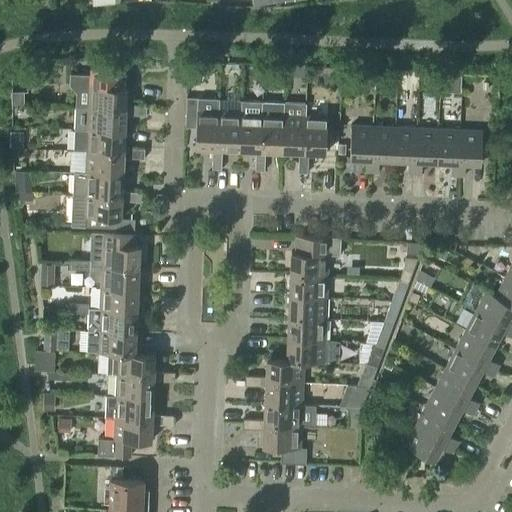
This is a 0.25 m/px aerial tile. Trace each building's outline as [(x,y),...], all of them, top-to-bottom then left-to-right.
[(70,75),(70,86),(77,95),(76,108),(125,111),(125,115),(136,116),(136,106),(125,106),(126,88),(122,88),(123,71),(89,70),(89,76),(70,75)] [(23,92),(10,93),(10,105),(23,105),(23,92)] [(194,148),(212,149),(217,149),(219,112),(218,112),(219,99),(186,98),(184,128),(195,128),(194,148)] [(254,161),(264,161),(265,151),(281,152),(283,103),(261,102),(261,114),(260,151),(255,151),(254,161)] [(281,152),(298,153),(302,153),(304,116),(306,116),(306,104),(283,103),(281,152)] [(136,106),(136,116),(146,116),(147,107),(136,106)] [(76,108),(76,130),(124,132),(125,115),(125,111),(76,108)] [(219,112),(217,149),(212,149),(211,159),(222,159),(222,149),(239,150),(240,113),(219,112)] [(260,151),(261,114),(240,113),(239,150),(255,151),(260,151)] [(304,116),(302,153),(298,153),(297,163),(306,163),(307,153),(324,154),(326,117),(306,116),(304,116)] [(350,125),(349,158),(365,159),(364,172),(370,172),(372,126),(371,126),(350,125)] [(372,126),(370,172),(377,173),(377,160),(392,161),(393,127),(372,126)] [(393,127),(392,161),(407,161),(406,174),(413,174),(415,128),(395,127),(393,127)] [(415,128),(413,174),(420,175),(420,162),(435,162),(436,129),(417,128),(415,128)] [(436,129),(435,162),(450,163),(449,176),(456,176),(458,130),(442,129),(436,129)] [(76,130),(75,151),(87,152),(123,153),(123,158),(133,159),(134,149),(124,148),(124,132),(76,130)] [(458,130),(456,176),(463,176),(464,164),(480,164),(481,131),(460,130),(458,130)] [(134,149),(133,159),(144,159),(144,149),(134,149)] [(87,152),(87,174),(122,175),(123,158),(123,153),(87,152)] [(222,159),(211,159),(211,170),(221,170),(222,159)] [(264,161),(254,161),(254,172),(264,172),(264,161)] [(306,163),(297,163),(297,174),(306,174),(306,163)] [(72,194),(72,195),(85,195),(121,196),(121,202),(131,202),(132,192),(121,191),(122,175),(87,174),(74,173),(73,194),(72,194)] [(132,192),(131,202),(142,203),(142,192),(132,192)] [(72,195),(71,226),(83,227),(105,228),(105,218),(120,219),(121,202),(121,196),(85,195),(72,195)] [(90,266),(138,268),(139,246),(120,245),(121,234),(103,233),(91,232),(90,261),(91,261),(90,266)] [(295,236),(294,253),(290,253),(289,275),(326,277),(327,255),(339,255),(339,238),(295,236)] [(418,243),(406,242),(405,254),(417,255),(418,243)] [(447,253),(437,247),(433,255),(444,260),(447,253)] [(402,269),(403,269),(399,279),(407,282),(411,272),(416,258),(404,258),(402,269)] [(69,270),(79,270),(80,261),(69,260),(69,270)] [(90,271),(90,266),(91,261),(90,261),(80,261),(79,270),(90,271)] [(511,261),(503,277),(511,281),(511,261)] [(40,285),(54,286),(54,264),(41,264),(40,285)] [(90,266),(90,271),(90,275),(96,281),(100,281),(100,288),(137,290),(138,268),(90,266)] [(346,276),(359,276),(359,268),(346,267),(346,276)] [(419,270),(415,280),(428,287),(433,277),(419,270)] [(289,275),(288,297),(325,298),(326,277),(289,275)] [(511,281),(503,277),(494,296),(493,297),(511,307),(511,281)] [(395,289),(404,293),(407,282),(399,279),(395,289)] [(100,288),(99,310),(136,311),(137,290),(100,288)] [(511,331),(511,323),(507,321),(511,310),(511,307),(493,297),(494,296),(485,291),(474,311),(511,331)] [(411,293),(408,301),(416,304),(419,296),(411,293)] [(288,297),(287,319),(324,320),(325,298),(288,297)] [(78,304),(68,303),(68,313),(78,314),(78,304)] [(78,304),(78,314),(88,314),(89,304),(78,304)] [(136,311),(99,310),(90,309),(89,331),(98,331),(135,333),(136,311)] [(511,331),(474,311),(465,328),(464,331),(493,346),(500,333),(511,339),(511,331)] [(387,312),(383,322),(391,325),(395,315),(387,312)] [(287,319),(286,341),(324,342),(324,320),(287,319)] [(391,325),(383,322),(379,332),(388,335),(391,325)] [(44,329),(44,349),(58,349),(58,330),(44,329)] [(89,331),(88,354),(109,355),(118,355),(118,354),(134,355),(134,354),(135,333),(98,331),(89,331)] [(495,372),(498,366),(486,360),(493,346),(464,331),(454,350),(495,372)] [(286,341),(286,361),(302,362),(323,363),(324,342),(286,341)] [(474,385),(480,372),(492,378),(495,372),(454,350),(444,369),(474,385)] [(53,366),(53,352),(35,352),(35,366),(53,366)] [(134,355),(118,354),(118,355),(109,355),(108,374),(117,374),(117,376),(153,377),(153,382),(164,383),(164,373),(153,372),(154,355),(134,354),(134,355)] [(366,364),(375,368),(379,358),(370,354),(366,364)] [(301,383),(302,362),(286,361),(265,360),(265,376),(264,382),(301,383)] [(444,369),(441,374),(434,388),(475,410),(479,404),(467,397),(474,385),(444,369)] [(175,373),(164,373),(164,383),(174,383),(175,373)] [(152,399),(153,382),(153,377),(117,376),(116,396),(116,397),(152,399)] [(243,386),(254,386),(255,376),(244,376),(243,386)] [(300,405),(301,383),(264,382),(265,376),(255,376),(254,386),(264,387),(264,404),(300,405)] [(360,376),(356,386),(360,386),(369,386),(372,376),(360,376)] [(353,407),(361,408),(369,386),(360,386),(353,407)] [(434,388),(430,394),(423,407),(453,423),(460,410),(472,416),(475,410),(434,388)] [(43,412),(54,412),(55,394),(43,394),(43,412)] [(105,419),(115,419),(151,421),(151,425),(162,425),(162,417),(151,416),(152,399),(116,397),(116,396),(106,396),(105,419)] [(263,425),(299,427),(315,427),(316,406),(300,405),(264,404),(263,420),(263,425)] [(423,407),(418,417),(413,426),(455,448),(458,442),(446,436),(453,423),(423,407)] [(351,420),(360,420),(361,420),(362,408),(352,408),(351,420)] [(173,417),(162,417),(162,425),(172,426),(173,417)] [(69,433),(70,420),(59,419),(58,432),(69,433)] [(114,440),(97,439),(96,456),(129,457),(130,442),(150,443),(151,425),(151,421),(115,419),(114,440)] [(241,429),(253,430),(253,420),(242,419),(241,429)] [(263,430),(262,447),(280,448),(280,464),(305,465),(306,448),(298,448),(299,427),(263,425),(263,420),(253,420),(253,430),(263,430)] [(413,426),(403,446),(433,462),(440,448),(452,454),(455,448),(413,426)] [(130,468),(129,481),(110,480),(108,511),(147,511),(148,504),(142,504),(143,481),(141,481),(142,468),(130,468)]
